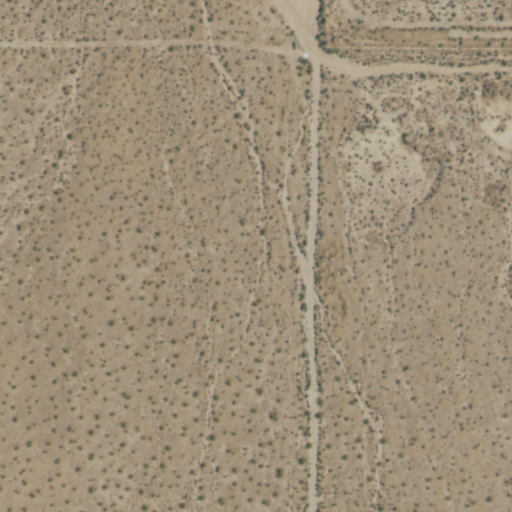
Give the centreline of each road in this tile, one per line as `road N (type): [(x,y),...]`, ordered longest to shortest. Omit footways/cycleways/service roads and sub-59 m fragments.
road 1 (track): [(317,511),(324,0)]
road 2 (track): [(498,30),(324,55),(245,39),(0,37)]
